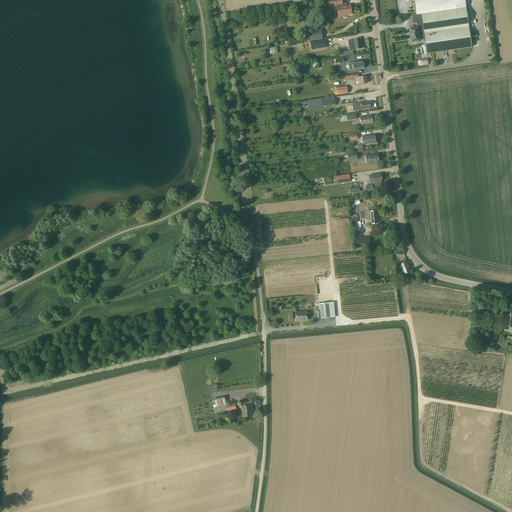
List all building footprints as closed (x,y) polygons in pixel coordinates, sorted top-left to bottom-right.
[(337,7),(338,16),(351,15),(350,5),(342,6),(342,4),(341,0),(329,0),(328,0),(329,6),(337,5),(337,7)] [(411,16),(412,21),(412,24),(416,23),(417,28),(409,29),(411,42),(419,41),(419,39),(424,38),(427,54),(471,47),(464,0),(413,0),(416,15),(411,16)] [(339,28),(325,30),(326,38),(340,36),(339,28)] [(306,40),(321,39),(320,29),(305,30),(306,40)] [(352,47),(355,47),(355,50),(361,49),(360,39),(353,40),(354,42),(351,42),(352,47)] [(311,43),(311,49),(326,47),(325,41),(311,43)] [(352,63),(353,70),(364,68),(363,61),(352,63)] [(353,79),(358,78),(359,85),(367,83),(365,76),(358,77),(358,74),(353,75),(353,79)] [(321,100),(322,106),(335,104),(335,98),(321,100)] [(361,103),(362,110),(371,108),(370,101),(361,103)] [(359,117),(361,125),(373,123),(372,115),(359,117)] [(363,145),(366,144),(376,143),(375,135),(362,137),(363,145)] [(365,156),(366,164),(379,162),(378,154),(365,156)] [(380,183),(381,181),(382,181),(381,173),(369,175),(370,183),(378,182),(379,183),(380,183)] [(349,174),(337,176),(338,184),(350,182),(349,174)] [(360,219),(366,219),(371,218),(372,224),(378,223),(377,220),(378,219),(377,210),(365,212),(359,213),(360,219)] [(368,244),(368,236),(353,237),(353,245),(368,244)] [(404,275),(410,272),(411,272),(407,261),(400,264),(404,275)] [(319,304),(320,319),(331,318),(329,303),(319,304)] [(511,311),(507,310),(506,318),(502,317),(501,326),(510,328),(509,333),(511,333),(511,311)] [(295,313),(296,321),(307,320),(307,312),(295,313)] [(487,335),(494,337),(496,325),(489,323),(487,335)] [(235,404),(226,405),(224,397),(211,399),(215,414),(227,412),(236,410),(235,404)] [(252,416),(251,412),(252,412),(252,405),(241,407),(242,417),(252,416)]
